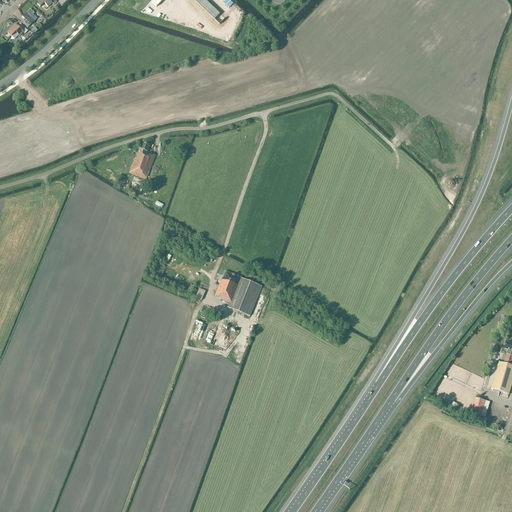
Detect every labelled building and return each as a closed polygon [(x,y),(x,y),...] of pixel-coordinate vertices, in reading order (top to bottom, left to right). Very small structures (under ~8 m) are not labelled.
[(224,8),(215,0),(204,0),(219,14),(224,8)] [(24,20),(22,23),(27,28),(36,20),(35,18),(33,15),(34,13),(30,9),(22,18),(24,20)] [(195,18),(200,24),(204,20),(200,14),(195,18)] [(220,17),(216,32),(230,36),(234,21),(220,17)] [(203,21),(201,24),(211,34),(215,29),(208,22),(206,24),(203,21)] [(7,33),(11,37),(15,33),(19,37),(23,33),(25,34),(27,31),(20,24),(17,26),(15,24),(7,33)] [(129,173),(146,180),(155,156),(151,154),(147,152),(149,147),(144,144),(142,150),(139,149),(129,173)] [(173,259),(175,255),(168,252),(165,258),(174,262),(175,260),(173,259)] [(165,267),(159,265),(156,275),(162,277),(165,267)] [(220,298),(219,299),(229,303),(231,304),(241,279),(241,278),(225,272),(215,296),(220,298)] [(231,304),(229,303),(228,308),(250,317),(262,287),(241,279),(231,304)] [(207,287),(202,285),(201,290),(200,289),(196,299),(201,301),(207,287)] [(217,310),(210,308),(208,312),(215,315),(215,316),(221,318),(222,313),(216,311),(217,310)] [(198,325),(197,332),(203,334),(206,320),(200,318),(199,325),(198,325)] [(209,326),(204,342),(202,346),(209,348),(215,328),(209,326)] [(240,362),(249,339),(242,337),(239,347),(237,346),(233,356),(234,357),(233,360),(240,362)] [(511,365),(511,362),(511,358),(505,356),(503,363),(498,362),(490,389),(509,394),(511,382),(511,365)] [(486,401),(475,398),(471,413),(482,416),(486,401)]
